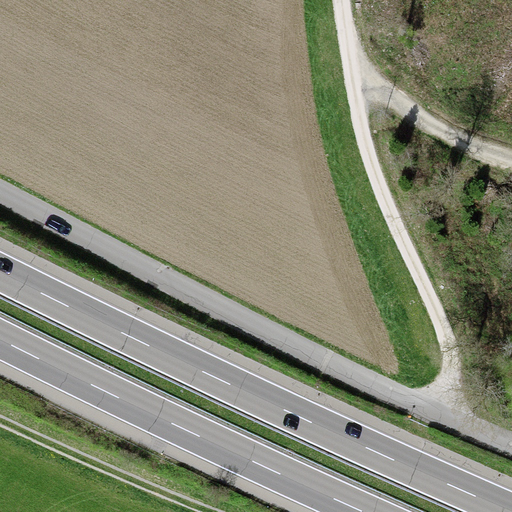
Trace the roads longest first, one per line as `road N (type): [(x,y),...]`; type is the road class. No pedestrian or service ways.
road 1 (unclassified): [(511,443),(328,362),(0,190)]
road 2 (motorway): [(509,511),(0,273)]
road 3 (track): [(451,419),(449,347),(384,164),(362,0)]
road 4 (motorway): [(0,340),(359,511)]
road 5 (track): [(209,511),(0,419)]
road 6 (track): [(371,100),(511,139)]
